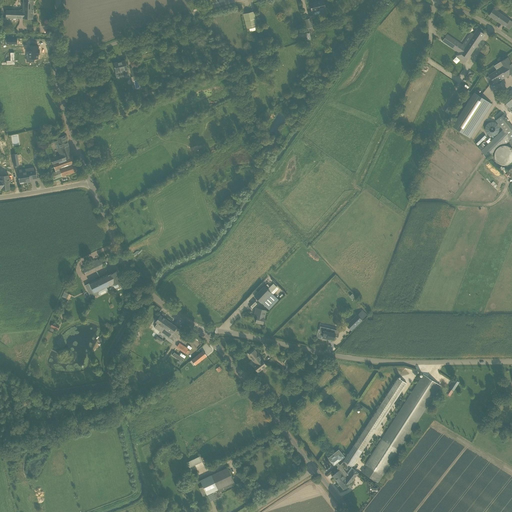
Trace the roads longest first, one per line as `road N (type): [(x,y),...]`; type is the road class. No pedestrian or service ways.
road 1 (unclassified): [(511,359),(384,362),(204,332)]
road 2 (unclassified): [(55,67),(248,0)]
road 3 (tertiary): [(204,332),(154,297),(126,264),(89,183)]
road 4 (tertiary): [(314,468),(204,332)]
road 5 (tertiary): [(89,183),(55,67)]
